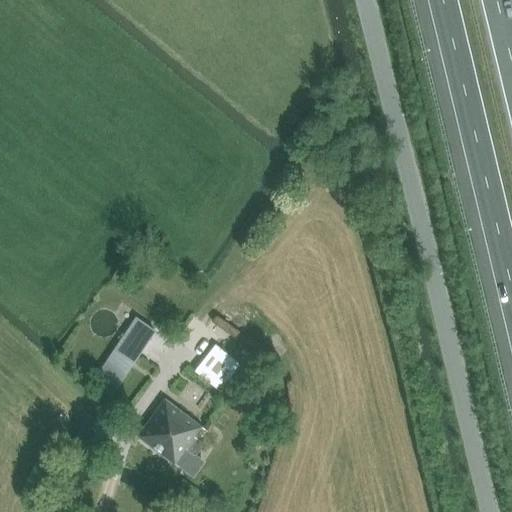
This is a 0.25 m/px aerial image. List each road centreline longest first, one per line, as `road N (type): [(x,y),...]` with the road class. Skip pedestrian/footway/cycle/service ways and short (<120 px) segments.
road 1 (unclassified): [(488,511),(364,0)]
road 2 (motorway): [(443,0),(511,287)]
